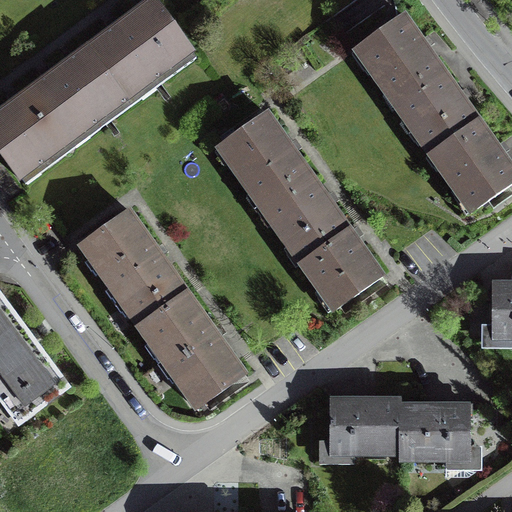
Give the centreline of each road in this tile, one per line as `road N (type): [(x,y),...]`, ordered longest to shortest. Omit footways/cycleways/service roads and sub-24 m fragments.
road 1 (residential): [(180,467),(511,232)]
road 2 (residential): [(1,241),(180,467)]
